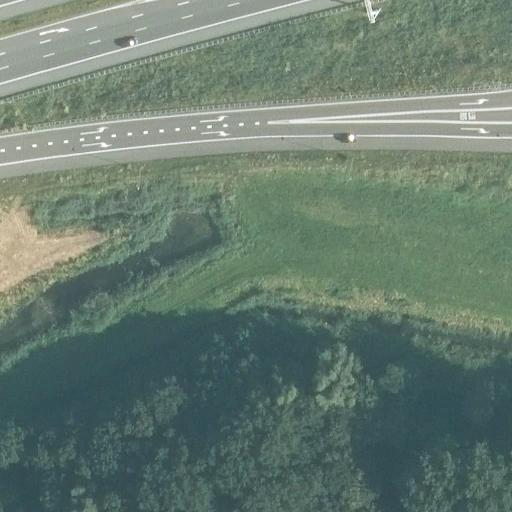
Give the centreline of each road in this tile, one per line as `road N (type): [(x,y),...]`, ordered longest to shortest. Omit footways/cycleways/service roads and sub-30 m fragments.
road 1 (motorway): [(0,152),(266,116),(511,108)]
road 2 (motorway): [(0,67),(251,0)]
